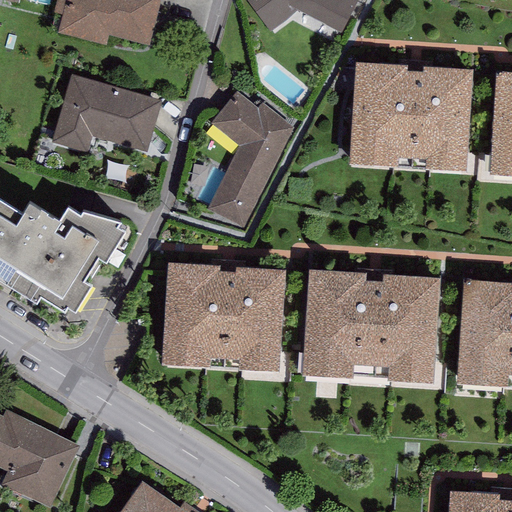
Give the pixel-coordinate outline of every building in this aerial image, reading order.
[(56,0),(54,13),(62,15),(58,34),(106,45),(108,36),(150,46),(160,0),(56,0)] [(355,3),(348,0),(243,0),(241,1),(266,32),(296,12),(338,35),(355,3)] [(355,62),(349,166),(467,173),(473,69),(355,62)] [(511,72),(496,72),(489,176),(511,176),(511,72)] [(159,98),(70,75),(52,142),(87,152),(91,137),(145,151),(159,98)] [(241,233),(287,133),(234,95),(210,126),(235,150),(205,216),(241,233)] [(41,298),(64,313),(67,308),(74,312),(91,286),(84,282),(99,258),(106,263),(126,233),(117,227),(121,221),(82,211),(80,215),(67,207),(58,220),(30,202),(22,213),(0,199),(0,280),(37,304),(41,298)] [(219,262),(166,259),(160,363),(278,370),(284,267),(235,264),(234,269),(219,268),(219,262)] [(366,272),(308,268),(301,373),(432,381),(439,276),(382,273),(382,281),(365,280),(366,272)] [(511,279),(462,276),(456,381),(511,384),(511,279)] [(78,444),(5,409),(1,416),(0,415),(0,465),(7,469),(0,483),(49,506),(78,444)] [(186,511),(187,511),(141,478),(117,511),(186,511)] [(511,511),(511,497),(441,494),(440,511),(511,511)]
